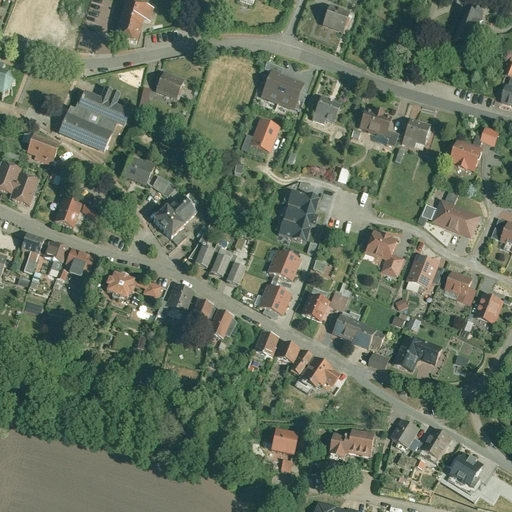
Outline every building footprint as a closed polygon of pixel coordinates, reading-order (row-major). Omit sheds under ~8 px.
[(154,7),(127,0),(125,0),(116,35),(136,41),(142,19),(150,21),(154,7)] [(19,2),(10,30),(26,36),(36,8),(19,2)] [(238,6),(225,2),(221,15),(234,19),(238,6)] [(331,5),(324,25),(345,33),(352,12),(331,5)] [(487,17),(465,10),(455,41),(474,47),(476,48),(482,32),(483,33),(487,21),(486,20),(487,17)] [(0,97),(1,100),(3,99),(3,97),(8,93),(11,95),(12,93),(10,92),(12,85),(15,84),(15,82),(11,83),(8,77),(11,75),(9,73),(7,76),(1,74),(3,66),(6,65),(5,63),(3,64),(0,63),(0,97)] [(186,81),(165,72),(157,92),(178,101),(186,81)] [(270,72),(261,97),(293,109),(303,84),(270,72)] [(77,106),(118,124),(125,127),(132,111),(119,106),(124,95),(107,87),(102,98),(84,90),(77,106)] [(154,90),(144,88),(141,99),(151,102),(154,90)] [(343,106),(322,98),(314,120),(325,124),(326,121),(337,124),(343,106)] [(77,106),(73,115),(113,133),(118,124),(77,106)] [(367,110),(361,129),(378,134),(387,137),(389,130),(393,118),(387,116),(388,114),(378,110),(377,113),(367,110)] [(68,113),(59,133),(104,153),(113,133),(73,115),(68,113)] [(269,154),(280,128),(260,120),(249,146),(269,154)] [(433,128),(411,120),(405,137),(427,144),(433,128)] [(483,139),(482,142),(484,143),(496,148),(501,134),(487,129),(483,139)] [(387,137),(378,134),(376,142),(396,148),(400,134),(389,130),(387,137)] [(362,133),(355,131),(352,138),(359,141),(362,133)] [(61,143),(35,135),(28,155),(54,164),(61,143)] [(424,152),(427,144),(405,137),(403,145),(424,152)] [(477,137),(473,146),(481,149),(484,143),(482,142),(483,139),(477,137)] [(473,146),(461,141),(452,163),(477,173),(485,151),(481,149),(473,146)] [(409,153),(400,150),(396,163),(404,165),(409,153)] [(156,168),(130,158),(124,174),(122,180),(147,190),(156,168)] [(72,166),(57,161),(54,171),(68,176),(72,166)] [(18,172),(2,167),(0,172),(0,195),(10,199),(12,192),(14,192),(10,204),(29,210),(38,182),(21,176),(20,180),(15,179),(18,172)] [(345,169),(340,183),(348,185),(353,172),(345,169)] [(154,192),(163,198),(169,186),(159,182),(154,192)] [(177,191),(169,186),(163,198),(166,201),(170,198),(175,193),(177,191)] [(321,200),(291,191),(278,234),(307,243),(321,200)] [(451,192),(448,201),(457,205),(460,196),(451,192)] [(175,204),(181,198),(175,193),(170,198),(175,204)] [(175,204),(154,225),(179,250),(194,235),(181,222),(193,210),(181,198),(175,204)] [(484,219),(443,203),(439,212),(434,223),(434,225),(475,241),(484,219)] [(85,212),(63,204),(54,228),(76,236),(85,212)] [(423,218),(434,223),(439,212),(428,207),(423,218)] [(104,228),(108,222),(91,211),(87,217),(104,228)] [(492,239),(502,243),(510,224),(500,220),(492,239)] [(511,224),(510,223),(510,224),(502,243),(501,244),(511,248),(511,224)] [(383,236),(375,233),(368,253),(389,260),(393,262),(395,258),(400,241),(393,239),(394,237),(383,234),(383,236)] [(206,250),(220,256),(222,250),(216,248),(219,242),(211,238),(206,250)] [(243,254),(249,241),(244,238),(238,252),(243,254)] [(46,246),(27,240),(22,257),(32,260),(25,280),(33,282),(46,246)] [(69,255),(50,248),(44,264),(55,268),(63,271),(69,255)] [(212,275),(219,259),(220,256),(206,250),(202,249),(201,252),(196,265),(195,268),(212,275)] [(196,265),(201,252),(197,251),(189,263),(196,265)] [(291,286),(300,264),(277,254),(268,277),(291,286)] [(97,265),(72,255),(66,272),(72,275),(70,280),(82,285),(84,279),(90,282),(97,265)] [(393,262),(389,260),(384,275),(399,280),(405,261),(395,258),(393,262)] [(441,265),(418,258),(409,285),(431,293),(441,265)] [(228,283),(234,267),(228,265),(229,262),(219,259),(212,275),(212,277),(228,283)] [(8,265),(0,262),(0,286),(2,287),(8,265)] [(319,264),(317,274),(329,277),(331,266),(319,264)] [(241,294),(241,292),(249,271),(242,269),(242,270),(234,267),(228,283),(226,288),(241,294)] [(63,271),(55,268),(51,278),(59,281),(61,277),(63,271)] [(476,283),(455,275),(448,295),(461,300),(459,307),(473,312),(479,295),(473,293),(476,283)] [(69,280),(61,277),(59,281),(57,287),(65,290),(69,280)] [(42,282),(35,280),(33,289),(39,292),(42,282)] [(116,280),(114,286),(110,285),(107,293),(111,294),(109,300),(114,302),(112,306),(121,309),(122,305),(129,308),(131,302),(135,303),(138,295),(134,294),(137,287),(130,285),(130,283),(123,280),(122,282),(116,280)] [(39,292),(33,289),(30,297),(37,299),(39,292)] [(163,294),(148,289),(143,303),(158,308),(163,294)] [(193,297),(175,290),(167,311),(166,314),(175,318),(171,329),(169,334),(179,337),(193,297)] [(281,322),(289,300),(267,291),(263,302),(257,300),(253,311),(281,322)] [(335,296),(328,313),(340,317),(346,301),(335,296)] [(506,306),(485,299),(476,324),(497,332),(506,306)] [(329,309),(309,300),(300,322),(320,330),(329,309)] [(407,304),(396,309),(401,317),(411,312),(407,304)] [(216,314),(198,307),(190,329),(208,336),(216,314)] [(157,324),(171,329),(175,318),(166,314),(167,311),(161,308),(158,318),(159,318),(157,324)] [(234,324),(220,318),(211,339),(225,346),(234,324)] [(340,322),(332,343),(370,358),(372,353),(381,356),(387,341),(340,322)] [(407,328),(397,324),(394,331),(404,335),(407,328)] [(423,330),(414,327),(410,337),(420,340),(423,330)] [(474,327),(467,343),(472,345),(479,329),(474,327)] [(238,328),(233,339),(237,341),(241,329),(238,328)] [(281,346),(261,340),(253,363),(273,369),(281,346)] [(442,356),(405,343),(394,375),(412,381),(417,365),(437,372),(442,356)] [(139,357),(147,359),(149,346),(141,344),(139,357)] [(298,356),(284,351),(278,368),(293,373),(298,356)] [(291,381),(301,387),(313,367),(303,361),(291,381)] [(392,367),(376,361),(371,376),(388,381),(392,367)] [(322,397),(324,393),(331,397),(339,383),(313,367),(301,387),(300,390),(314,399),(317,394),(322,397)] [(442,414),(433,416),(435,423),(444,421),(442,414)] [(410,463),(413,459),(419,448),(424,438),(406,429),(395,449),(401,452),(399,457),(410,463)] [(442,475),(457,448),(438,438),(429,454),(423,464),(442,475)] [(299,443),(274,439),(270,460),(295,464),(299,443)] [(347,470),(349,464),(376,468),(379,443),(356,440),(356,444),(339,442),(337,454),(333,465),(347,470)] [(423,464),(429,454),(419,448),(413,459),(423,464)] [(487,473),(463,460),(451,483),(475,495),(487,473)] [(284,467),(282,478),(292,480),(294,469),(284,467)] [(421,470),(412,467),(410,473),(418,476),(421,470)] [(421,469),(421,470),(418,476),(426,479),(429,471),(421,469)]
